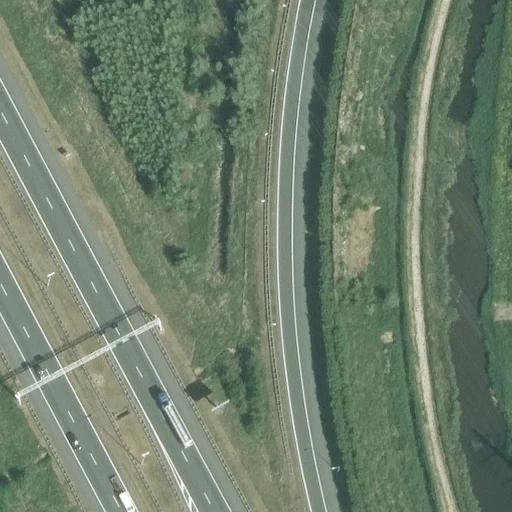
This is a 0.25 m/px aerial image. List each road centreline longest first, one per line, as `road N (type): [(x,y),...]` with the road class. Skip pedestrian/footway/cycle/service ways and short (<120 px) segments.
road 1 (motorway): [(319,511),(286,271),(292,89),(306,0)]
road 2 (motorway): [(218,511),(0,102)]
road 3 (motorway): [(0,285),(120,511)]
